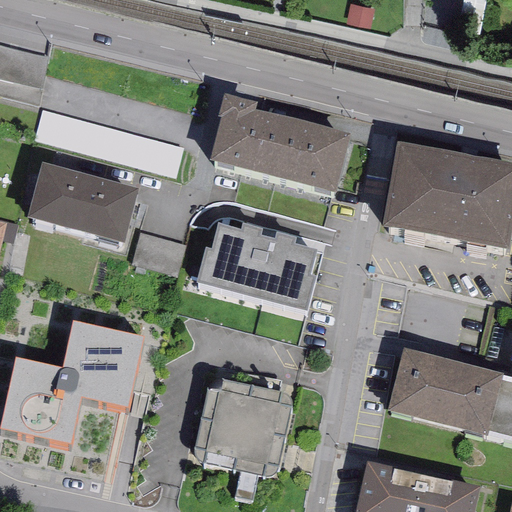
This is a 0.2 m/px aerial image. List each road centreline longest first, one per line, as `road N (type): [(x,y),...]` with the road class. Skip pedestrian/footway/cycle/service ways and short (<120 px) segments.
road 1 (residential): [(314,511),(391,103)]
road 2 (secondary): [(0,6),(391,103)]
road 3 (residential): [(193,0),(511,73)]
road 4 (secondary): [(391,103),(511,133)]
